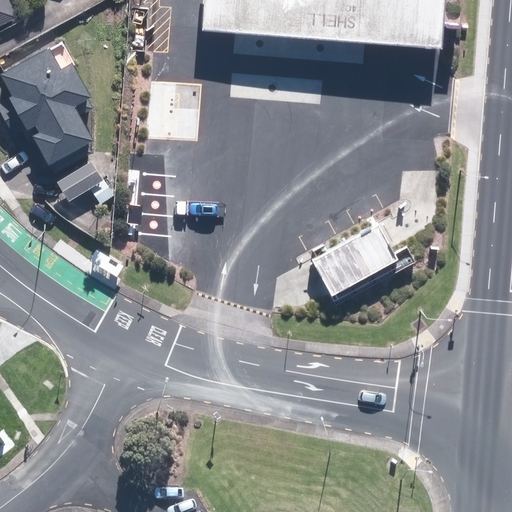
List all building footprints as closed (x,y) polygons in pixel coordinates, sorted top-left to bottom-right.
[(0,0),(0,24),(15,17),(6,0),(0,0)] [(200,0),(198,28),(415,45),(435,47),(439,0),(200,0)] [(45,49),(0,73),(0,76),(9,94),(0,99),(0,108),(14,135),(21,131),(27,142),(33,139),(46,163),(89,140),(71,106),(86,98),(68,64),(56,70),(45,49)] [(99,180),(86,159),(55,180),(69,201),(99,180)] [(376,220),(307,258),(316,273),(328,295),(397,257),(384,235),(376,220)]
